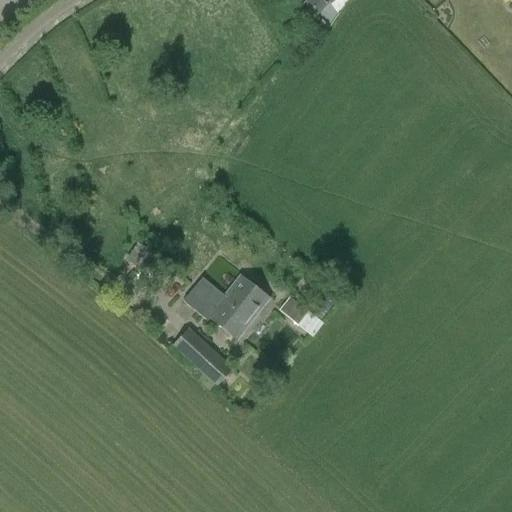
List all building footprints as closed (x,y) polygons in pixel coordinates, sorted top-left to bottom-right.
[(301,0),(303,6),(311,14),(330,0),(301,0)] [(140,243),(127,258),(141,270),(154,255),(140,243)] [(235,338),(268,297),(241,276),(225,296),(202,277),(183,301),(208,320),(210,322),(212,320),(235,338)] [(279,309),(313,336),(324,322),(290,295),(279,309)] [(217,386),(231,370),(187,328),(172,344),(217,386)]
